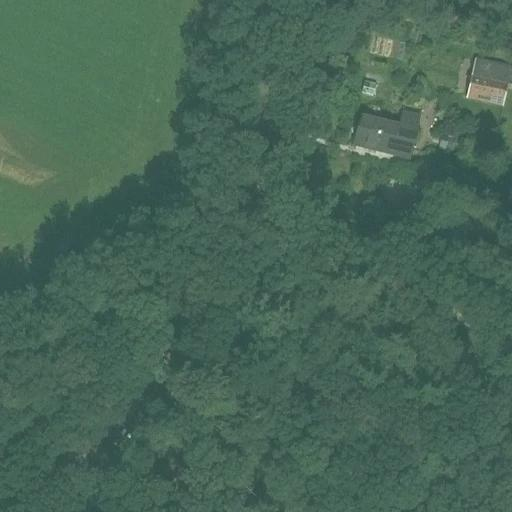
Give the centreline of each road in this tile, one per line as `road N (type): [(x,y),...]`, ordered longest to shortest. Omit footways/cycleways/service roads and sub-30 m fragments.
road 1 (tertiary): [(0,378),(247,195),(261,167),(280,0)]
road 2 (unknown): [(271,185),(511,351)]
